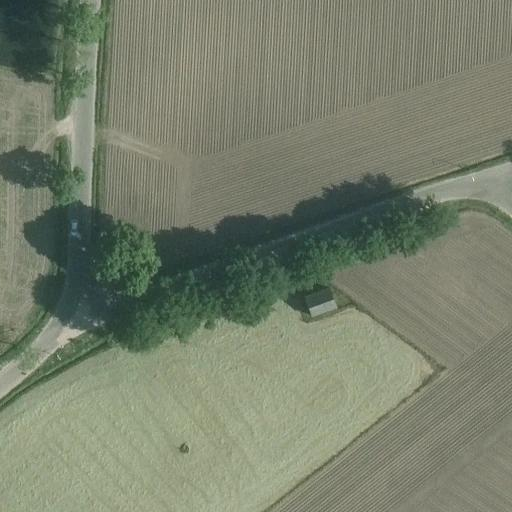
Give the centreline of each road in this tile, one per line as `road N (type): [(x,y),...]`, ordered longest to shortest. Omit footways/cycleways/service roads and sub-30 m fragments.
road 1 (unclassified): [(82,317),(483,181)]
road 2 (unclassified): [(82,317),(89,0)]
